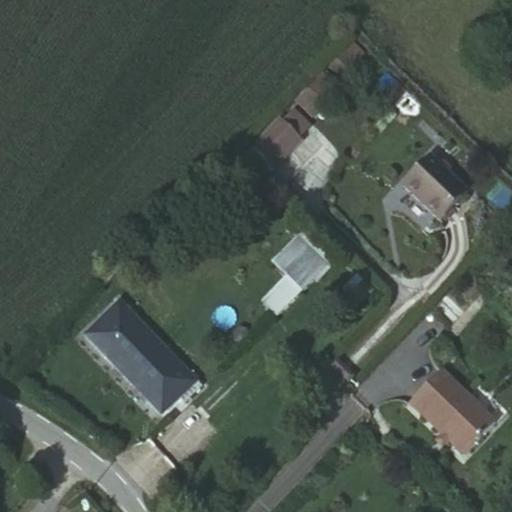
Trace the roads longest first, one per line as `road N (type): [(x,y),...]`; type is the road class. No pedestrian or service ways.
road 1 (unclassified): [(135,511),(110,478),(0,405)]
road 2 (unknown): [(243,511),(335,413)]
